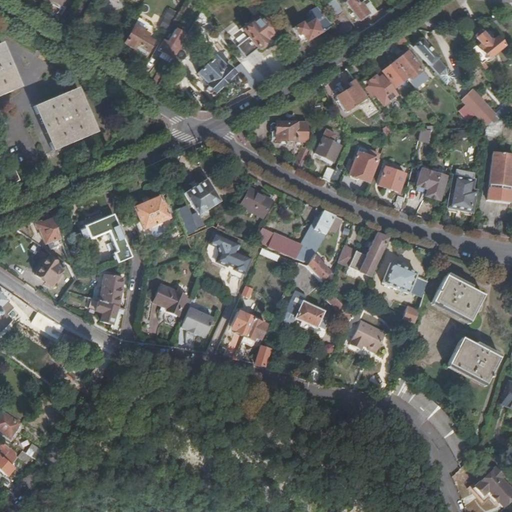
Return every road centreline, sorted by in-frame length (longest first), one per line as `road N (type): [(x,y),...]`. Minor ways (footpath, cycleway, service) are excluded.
road 1 (residential): [(457,511),(437,459),(409,425),(339,397),(129,349)]
road 2 (unclassified): [(486,257),(337,207),(201,131)]
road 3 (tertiary): [(423,0),(299,84),(201,131)]
road 4 (residential): [(201,131),(0,14)]
road 5 (track): [(2,511),(129,349)]
road 6 (residential): [(129,349),(145,277),(139,247),(102,174)]
road 7 (residential): [(129,349),(0,277)]
